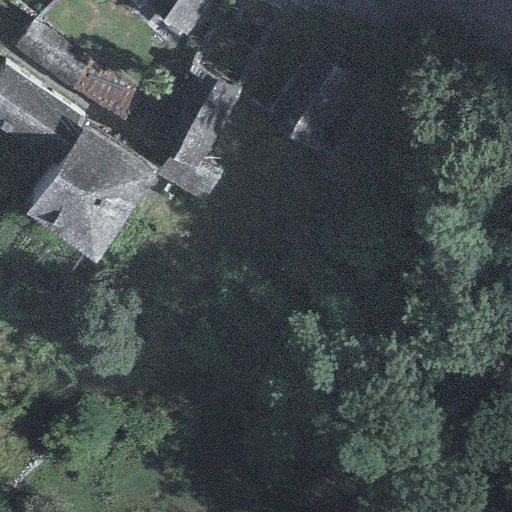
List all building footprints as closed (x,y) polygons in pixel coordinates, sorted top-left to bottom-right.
[(184,34),(207,0),(149,0),(144,7),(184,34)] [(361,78),(319,47),(273,110),(314,140),(361,78)] [(0,75),(0,131),(47,164),(79,118),(5,68),(0,75)] [(199,159),(238,88),(201,68),(156,150),(167,156),(157,174),(207,202),(223,173),(199,159)] [(87,128),(27,215),(95,263),(156,170),(87,128)]
